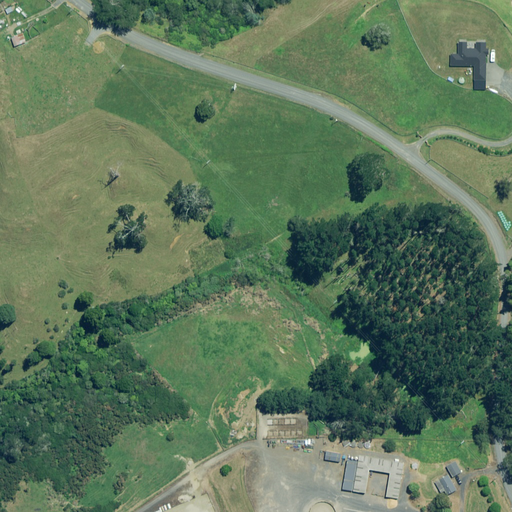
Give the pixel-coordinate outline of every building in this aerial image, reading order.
[(24,2),(19,7),(23,10),(28,5),(24,2)] [(26,42),(23,34),(12,38),(14,46),(26,42)] [(338,453),(326,452),(325,460),(337,461),(338,453)] [(412,467),(365,458),(358,497),(372,499),(376,477),(397,481),(393,503),(405,505),(412,467)] [(461,473),(455,462),(446,466),(452,477),(461,473)] [(348,495),(358,497),(364,466),(354,464),(348,495)] [(456,490),(447,475),(435,483),(441,493),(445,491),(447,495),(456,490)]
